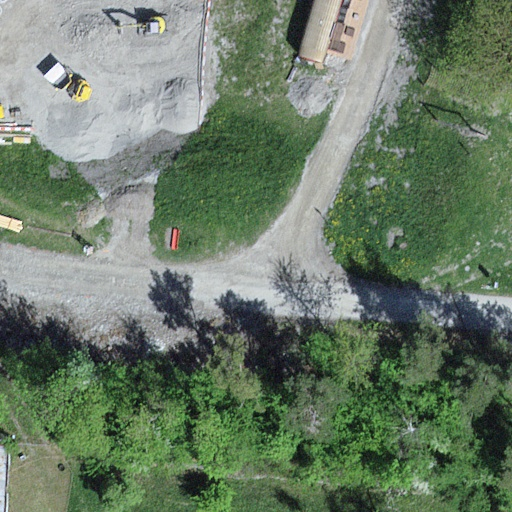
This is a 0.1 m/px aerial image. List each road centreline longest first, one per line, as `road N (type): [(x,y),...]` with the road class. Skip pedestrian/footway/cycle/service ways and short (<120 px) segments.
road 1 (residential): [(0,262),(269,297),(511,317)]
road 2 (track): [(269,297),(311,215),(389,0)]
